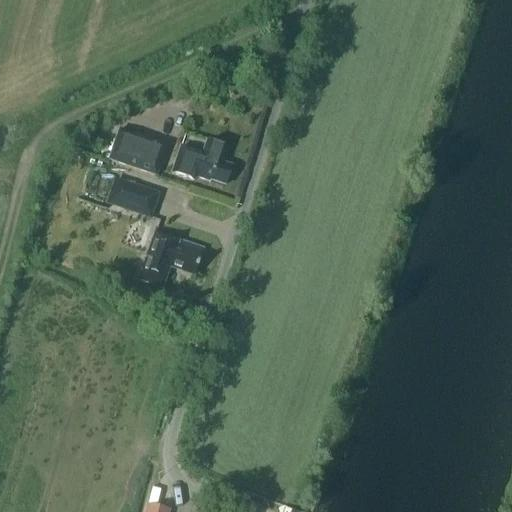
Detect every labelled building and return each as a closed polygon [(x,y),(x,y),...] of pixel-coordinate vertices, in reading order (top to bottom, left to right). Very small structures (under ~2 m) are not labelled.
[(110,161),(157,177),(167,147),(120,131),(110,161)] [(210,182),(211,179),(227,185),(232,169),(222,165),(228,148),(208,141),(204,154),(182,147),(172,174),(194,181),(195,177),(210,182)] [(116,182),(108,205),(149,219),(157,196),(116,182)] [(163,289),(170,268),(195,277),(203,252),(179,243),(180,241),(155,232),(138,280),(163,289)] [(80,244),(73,269),(99,277),(107,253),(80,244)]
